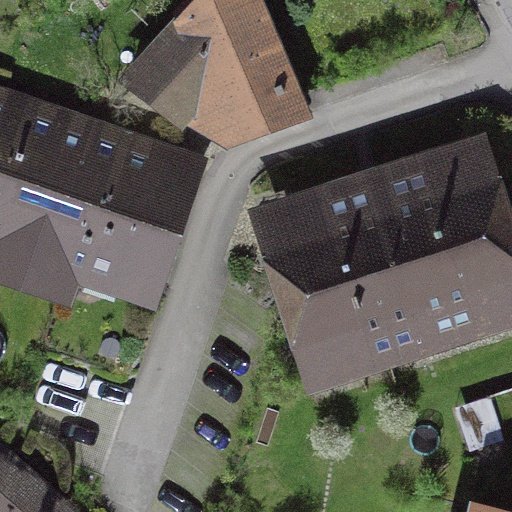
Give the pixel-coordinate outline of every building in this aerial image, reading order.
[(231,137),(302,112),(254,0),(201,0),(128,79),(179,118),(208,86),(231,137)] [(0,192),(27,114),(0,104),(0,192)] [(122,147),(27,114),(0,192),(0,236),(82,265),(122,147)] [(122,147),(82,265),(146,287),(186,169),(122,147)] [(466,161),(280,222),(325,362),(511,301),(466,161)] [(0,511),(72,511),(0,449),(0,511)]
